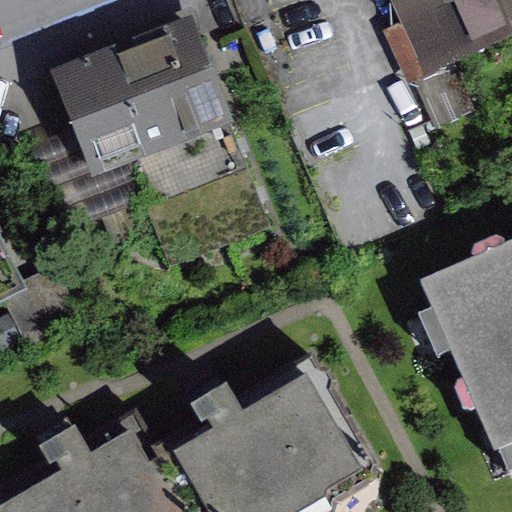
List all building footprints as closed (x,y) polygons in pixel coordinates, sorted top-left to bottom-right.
[(511,46),(511,0),(398,0),(431,79),(511,46)] [(198,30),(60,84),(101,190),(240,136),(198,30)] [(0,226),(0,250),(10,245),(0,226)] [(511,263),(433,297),(501,458),(511,453),(511,263)] [(333,511),(383,483),(315,368),(163,456),(141,418),(0,499),(0,511),(333,511)]
